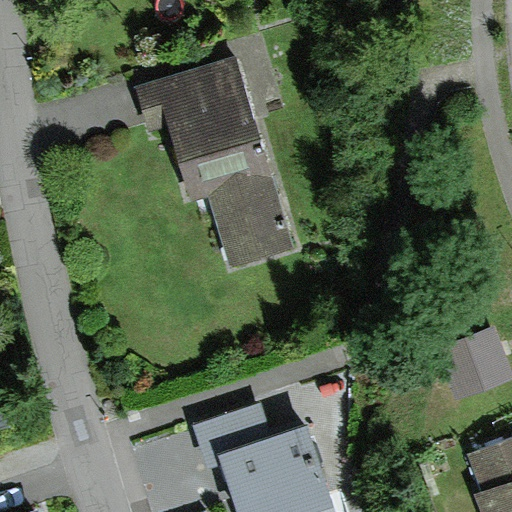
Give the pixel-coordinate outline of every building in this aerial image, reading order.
[(236,51),(133,83),(149,134),(165,128),(189,203),(207,198),(230,270),(298,248),(236,51)] [(511,369),(496,329),(442,350),(461,400),(511,380),(511,369)] [(10,380),(0,383),(0,429),(24,421),(10,380)] [(260,405),(197,427),(211,467),(221,464),(237,511),(335,511),(307,430),(273,442),(260,405)] [(511,438),(470,455),(486,494),(511,483),(511,438)] [(511,511),(511,483),(486,494),(477,497),(483,511),(511,511)]
